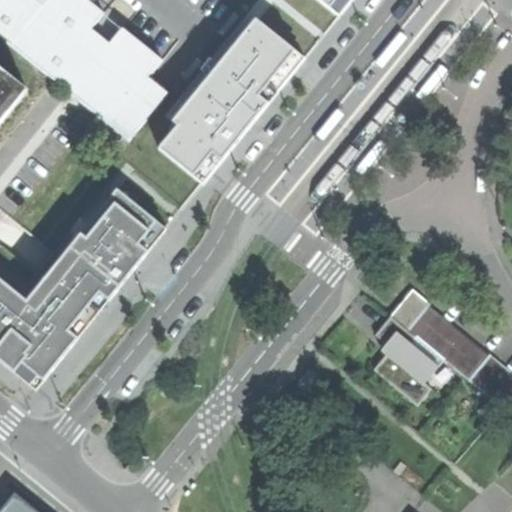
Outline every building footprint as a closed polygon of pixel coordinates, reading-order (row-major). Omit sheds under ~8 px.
[(0,0),(0,36),(98,116),(130,142),(151,116),(169,93),(150,78),(164,62),(123,29),(111,45),(93,30),(105,14),(94,4),(88,0),(0,0)] [(317,0),(339,18),(353,0),(317,0)] [(203,185),(306,59),(256,19),(218,66),(210,60),(202,70),(210,76),(173,122),(178,126),(159,150),(203,185)] [(384,64),(387,67),(415,32),(409,27),(406,31),(384,58),(381,62),(384,64)] [(449,66),(446,63),(418,97),(425,103),(427,99),(449,72),(452,68),(449,66)] [(0,126),(24,96),(0,75),(0,126)] [(321,140),(325,143),(353,108),(346,103),(344,106),(322,133),(318,137),(321,140)] [(388,142),(384,139),(356,174),(363,179),(366,175),(387,148),(391,144),(388,142)] [(0,357),(16,370),(33,384),(38,389),(48,377),(79,338),(110,301),(150,251),(170,226),(118,184),(80,231),(24,300),(0,280),(0,357)] [(416,337),(509,412),(511,407),(511,369),(495,356),(490,357),(414,291),(392,317),(416,337)] [(411,343),(416,337),(392,317),(376,336),(393,349),(375,370),(411,401),(418,407),(433,390),(426,384),(440,368),(411,343)] [(39,511),(15,492),(0,510),(0,511),(39,511)]
